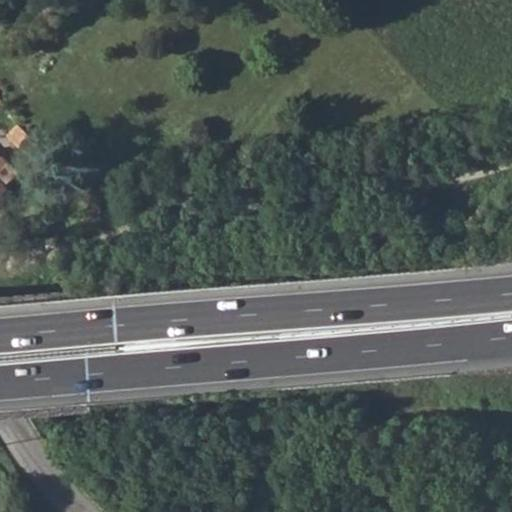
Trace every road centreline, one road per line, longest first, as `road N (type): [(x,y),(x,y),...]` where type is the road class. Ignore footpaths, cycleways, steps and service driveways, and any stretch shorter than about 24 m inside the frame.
road 1 (motorway): [(0,376),(511,335)]
road 2 (motorway): [(511,293),(0,331)]
road 3 (residential): [(0,399),(12,429),(75,511)]
